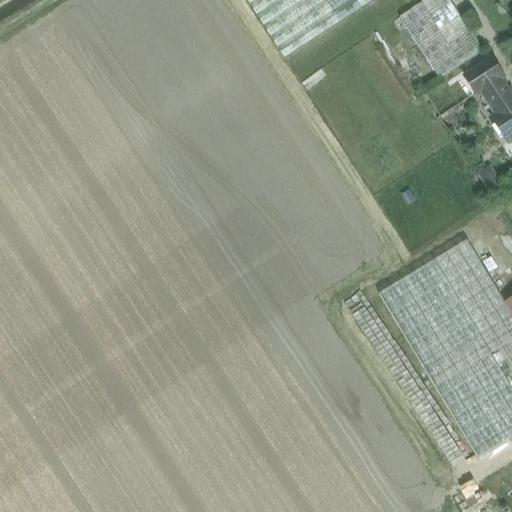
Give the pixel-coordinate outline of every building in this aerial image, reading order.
[(245,0),(285,59),(375,0),(245,0)] [(425,0),(398,18),(438,80),(483,51),(449,0),(425,0)] [(405,79),(415,76),(410,61),(399,65),(405,79)] [(511,97),(501,81),(503,80),(489,61),(463,79),(476,98),(480,95),(495,117),(491,120),(508,145),(511,142),(511,97)] [(498,211),(479,224),(485,234),(505,222),(498,211)] [(511,253),(500,234),(488,240),(509,273),(511,270),(511,253)] [(467,242),(379,295),(478,459),(511,439),(511,315),(505,303),(467,242)] [(84,259),(15,302),(58,370),(84,366),(85,368),(94,418),(99,426),(97,413),(130,408),(151,394),(143,353),(132,355),(121,336),(144,321),(148,321),(143,313),(141,300),(143,300),(137,265),(125,267),(133,315),(115,287),(110,287),(106,263),(94,270),(86,271),(84,259)] [(355,318),(146,443),(167,478),(376,353),(355,318)] [(498,511),(511,511),(511,460),(480,476),(498,511)]
